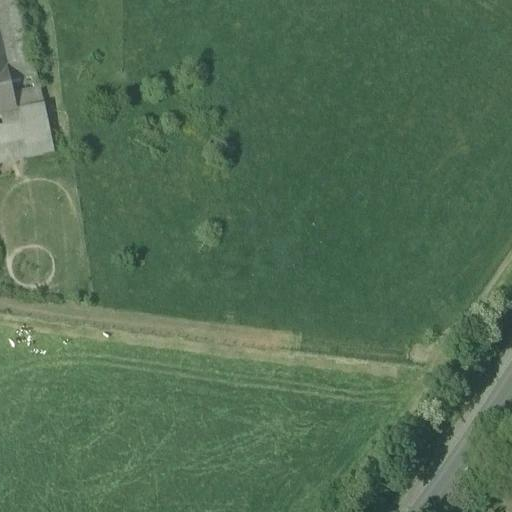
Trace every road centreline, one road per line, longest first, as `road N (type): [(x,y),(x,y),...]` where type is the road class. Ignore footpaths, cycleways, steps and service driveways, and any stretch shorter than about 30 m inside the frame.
road 1 (track): [(511,257),(448,350),(418,360),(0,306)]
road 2 (tertiary): [(418,511),(511,376)]
